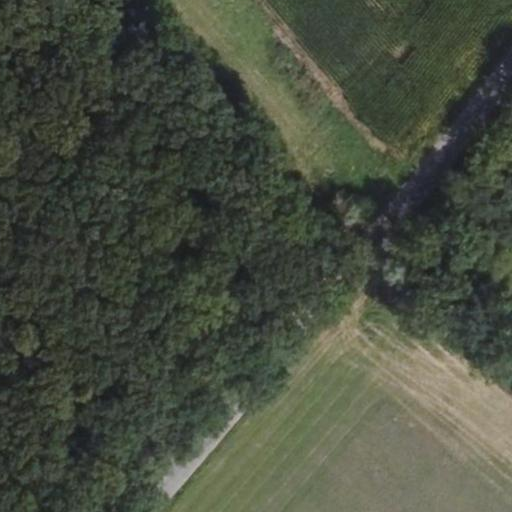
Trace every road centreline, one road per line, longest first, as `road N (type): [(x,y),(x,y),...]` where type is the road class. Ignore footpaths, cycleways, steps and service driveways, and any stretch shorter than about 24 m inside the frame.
road 1 (unclassified): [(138,511),(359,255),(511,56)]
road 2 (track): [(229,287),(46,511)]
road 3 (track): [(0,149),(99,263),(131,284),(159,291),(229,287)]
